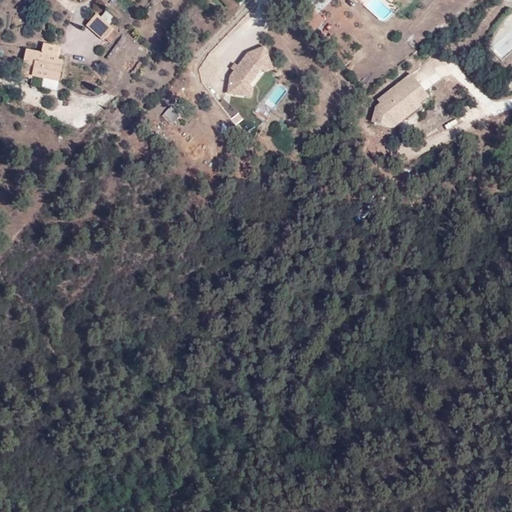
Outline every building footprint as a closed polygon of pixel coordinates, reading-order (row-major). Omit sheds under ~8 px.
[(298,14),(313,29),(324,19),(309,4),(298,14)] [(87,26),(104,41),(114,29),(97,14),(87,26)] [(32,77),(58,82),(62,67),(57,66),(58,60),(59,57),(57,57),(59,50),(43,46),(42,53),(27,50),(21,76),(32,79),(32,77)] [(261,68),(271,63),(264,46),(247,52),(237,65),(234,70),(230,75),(227,93),(247,96),(249,84),(261,68)] [(266,72),(273,68),(271,63),(261,68),(266,72)] [(377,101),(380,104),(376,107),(370,120),(394,128),(392,126),(420,108),(418,105),(427,98),(410,75),(377,101)]
